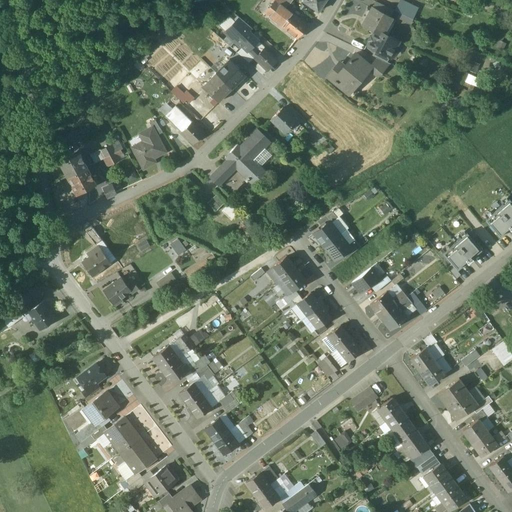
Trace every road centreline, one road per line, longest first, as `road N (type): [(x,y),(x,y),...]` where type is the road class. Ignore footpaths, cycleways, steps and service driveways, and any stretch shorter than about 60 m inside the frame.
road 1 (residential): [(48,244),(70,224),(179,173),(300,54),(336,0)]
road 2 (residential): [(219,490),(50,259)]
road 3 (unclassified): [(48,244),(13,0)]
road 4 (unclassified): [(385,356),(219,490)]
road 5 (residential): [(505,511),(385,356)]
road 6 (unclassified): [(511,256),(385,356)]
road 7 (residential): [(385,356),(296,240)]
